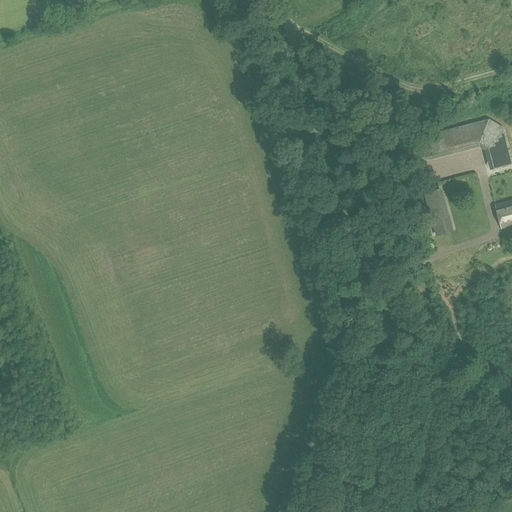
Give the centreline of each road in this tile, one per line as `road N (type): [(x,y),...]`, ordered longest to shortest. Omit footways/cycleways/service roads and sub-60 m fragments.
road 1 (unclassified): [(380,320),(298,40),(276,0)]
road 2 (unclassified): [(347,511),(380,320)]
road 3 (unclassified): [(511,432),(380,320)]
